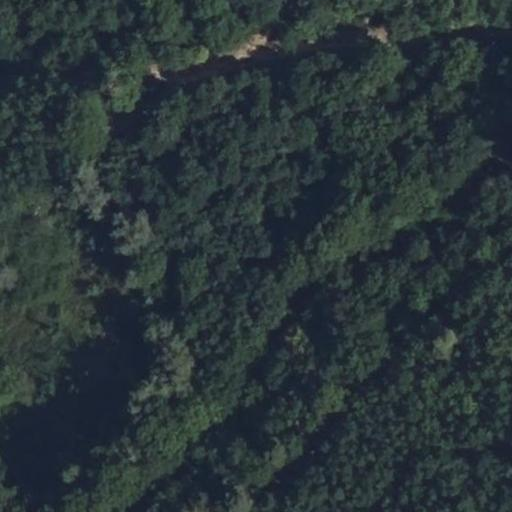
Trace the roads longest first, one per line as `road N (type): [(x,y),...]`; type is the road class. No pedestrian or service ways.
road 1 (track): [(511,37),(312,52),(224,70),(139,110),(0,266)]
road 2 (track): [(183,89),(0,81)]
